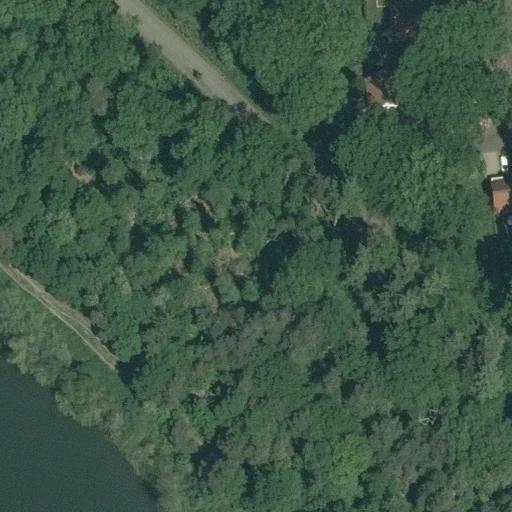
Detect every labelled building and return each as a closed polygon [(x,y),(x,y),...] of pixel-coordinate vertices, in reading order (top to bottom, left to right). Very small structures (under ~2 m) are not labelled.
[(395,43),(425,42),(423,0),(410,0),(411,10),(409,13),(394,14),(394,29),(389,35),(395,41),(395,43)] [(480,10),(479,0),(448,0),(450,26),(480,25),(480,22),(486,16),(480,10)] [(482,105),(482,89),(484,87),(489,86),(488,74),(452,76),(453,106),(455,106),(461,111),(462,111),(467,106),(482,105)] [(380,118),(384,112),(399,110),(397,95),(400,92),(404,91),(403,79),(367,84),(370,114),(373,113),(379,118),(380,118)] [(495,217),(511,214),(511,184),(503,186),(502,182),(490,183),(495,217)]
